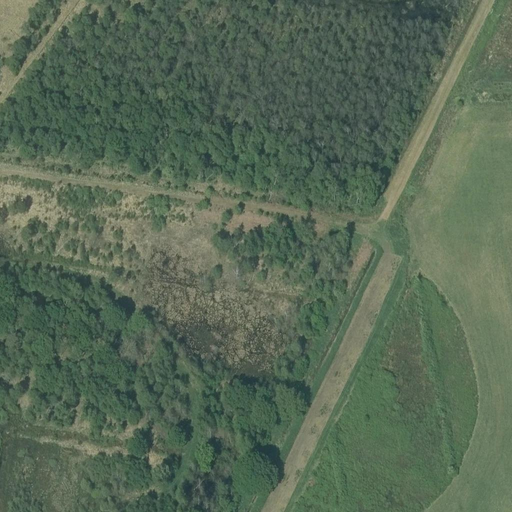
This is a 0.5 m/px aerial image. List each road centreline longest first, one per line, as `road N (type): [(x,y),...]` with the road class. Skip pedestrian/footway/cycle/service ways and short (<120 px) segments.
road 1 (track): [(263,511),(391,251),(375,235),(492,0)]
road 2 (track): [(129,511),(193,463),(182,370),(100,280),(0,259)]
road 3 (track): [(375,235),(286,212),(0,173)]
